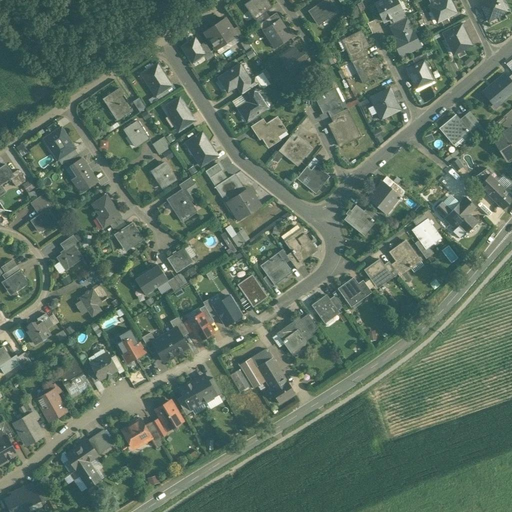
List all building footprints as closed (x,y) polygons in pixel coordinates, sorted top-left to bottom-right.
[(266,0),(251,0),(245,5),(254,18),(265,11),(271,7),(266,0)] [(325,0),(308,12),(317,25),(335,13),(325,0)] [(393,0),(381,0),(374,4),(383,21),(390,18),(400,13),(400,12),(393,0)] [(438,0),(430,4),(439,21),(456,13),(449,0),(438,0)] [(484,0),(482,1),(479,3),(488,21),(504,13),(498,2),(501,1),(500,0),(484,0)] [(361,2),(356,4),(360,11),(365,9),(361,2)] [(265,11),(254,18),(258,24),(269,17),(265,11)] [(400,13),(390,18),(393,23),(402,19),(403,19),(406,18),(402,11),(400,12),(400,13)] [(269,17),(258,24),(262,31),(279,20),(274,14),(269,17)] [(224,18),(204,32),(216,49),(236,36),(232,30),(224,18)] [(393,23),(390,25),(396,37),(408,31),(403,19),(402,19),(393,23)] [(279,20),(262,31),(263,32),(273,48),(290,37),(279,20)] [(458,24),(444,31),(447,37),(461,30),(458,24)] [(232,30),(236,36),(238,39),(243,35),(237,27),(232,30)] [(461,30),(447,37),(455,53),(472,45),(464,29),(461,30)] [(360,30),(343,39),(350,53),(351,54),(363,48),(368,45),(360,30)] [(396,37),(392,40),(400,56),(417,48),(408,31),(396,37)] [(250,47),(243,35),(238,39),(237,39),(245,50),(250,47)] [(194,38),(182,47),(191,61),(204,53),(200,46),(194,38)] [(213,55),(205,43),(200,46),(204,53),(207,58),(213,55)] [(295,48),(282,57),(286,63),(285,64),(290,72),(292,74),(308,63),(303,56),(304,55),(302,52),(299,54),(295,48)] [(351,54),(350,53),(347,55),(351,62),(354,60),(366,54),(363,48),(351,54)] [(424,53),(412,59),(414,65),(423,60),(424,61),(427,59),(424,53)] [(366,54),(354,60),(356,66),(369,59),(366,54)] [(369,59),(356,66),(365,82),(382,73),(374,57),(369,59)] [(414,65),(406,69),(414,85),(431,76),(424,61),(423,60),(414,65)] [(159,62),(145,73),(160,94),(175,84),(159,62)] [(240,63),(219,77),(229,91),(237,85),(239,88),(255,78),(254,78),(250,80),(240,63)] [(263,72),(254,78),(255,78),(258,83),(266,78),(263,72)] [(493,111),(511,95),(511,83),(508,78),(504,74),(479,94),(493,111)] [(255,78),(239,88),(243,93),(258,83),(255,78)] [(270,84),(266,78),(258,83),(261,88),(262,89),(270,84)] [(258,83),(243,93),(246,98),(261,88),(258,83)] [(261,88),(246,98),(248,101),(239,107),(248,121),(268,108),(258,91),(262,89),(261,88)] [(332,88),(314,96),(322,113),(327,110),(340,104),(332,88)] [(118,90),(105,101),(121,122),(134,112),(118,90)] [(384,90),(371,96),(374,102),(387,95),(384,90)] [(246,98),(243,93),(229,102),(234,110),(239,107),(248,101),(246,98)] [(387,95),(374,102),(382,118),(400,109),(391,93),(387,95)] [(184,96),(167,106),(179,127),(189,121),(187,117),(193,113),(184,96)] [(139,110),(144,107),(139,97),(133,100),(139,110)] [(340,104),(327,110),(330,116),(342,110),(340,104)] [(342,110),(330,116),(333,122),(346,115),(343,110),(342,110)] [(478,122),(468,111),(464,115),(473,126),(478,122)] [(333,122),(328,124),(339,146),(356,137),(346,115),(333,122)] [(455,115),(439,128),(451,142),(459,135),(460,137),(468,131),(459,120),(455,115)] [(473,126),(464,115),(459,120),(468,131),(473,126)] [(266,124),(255,131),(260,139),(263,137),(269,146),(279,139),(276,134),(284,128),(277,117),(266,124)] [(262,119),(252,126),(255,131),(266,124),(262,119)] [(151,139),(138,121),(125,131),(138,149),(151,139)] [(62,126),(50,134),(66,156),(77,148),(62,126)] [(205,129),(188,140),(202,162),(219,151),(205,129)] [(511,129),(494,139),(506,158),(511,154),(511,129)] [(311,148),(293,133),(279,150),(297,165),(296,165),(311,148)] [(164,135),(152,143),(159,154),(171,146),(164,135)] [(97,181),(82,158),(79,160),(71,165),(78,175),(72,179),(80,192),(97,181)] [(164,162),(151,170),(156,178),(158,177),(164,187),(175,179),(164,162)] [(13,174),(5,163),(0,166),(0,194),(4,191),(0,185),(0,183),(10,177),(16,185),(25,179),(18,170),(13,174)] [(328,176),(315,165),(311,170),(303,180),(316,191),(328,176)] [(223,167),(214,173),(242,216),(262,203),(256,193),(251,195),(238,174),(231,179),(223,167)] [(306,167),(297,177),(302,181),(303,180),(311,170),(306,167)] [(486,168),(475,175),(482,182),(489,175),(490,175),(492,173),(486,168)] [(490,175),(489,175),(482,182),(479,185),(491,197),(502,208),(511,198),(511,197),(505,191),(498,184),(490,175)] [(506,176),(498,184),(505,191),(508,189),(506,186),(511,181),(506,176)] [(31,178),(23,182),(27,190),(35,186),(31,178)] [(388,186),(381,181),(367,198),(383,211),(396,194),(397,194),(388,186)] [(404,191),(392,181),(388,186),(397,194),(396,194),(399,197),(404,191)] [(182,189),(167,199),(181,221),(189,216),(196,211),(189,201),(192,199),(189,194),(188,195),(186,196),(182,189)] [(120,216),(106,194),(92,204),(100,215),(103,213),(110,223),(120,216)] [(474,207),(465,198),(459,203),(458,203),(446,215),(443,218),(462,237),(465,234),(466,233),(476,222),(468,214),(474,207)] [(355,205),(344,219),(360,232),(370,220),(373,222),(373,221),(371,219),(372,219),(363,212),(355,205)] [(60,219),(50,206),(36,216),(46,229),(40,234),(46,242),(56,235),(50,227),(60,219)] [(378,216),(367,207),(363,212),(372,219),(371,219),(373,221),(374,221),(378,216)] [(422,212),(412,220),(417,226),(427,219),(422,212)] [(440,237),(427,219),(417,226),(414,228),(411,229),(419,240),(425,248),(428,246),(440,237)] [(132,222),(116,233),(126,249),(134,244),(143,238),(137,231),(132,222)] [(242,230),(234,236),(241,247),(249,242),(242,230)] [(316,249),(304,233),(298,237),(297,236),(286,243),(292,251),(299,261),(300,261),(316,249)] [(229,238),(224,242),(230,250),(226,252),(229,256),(237,251),(229,238)] [(405,240),(389,251),(396,261),(402,270),(403,269),(408,265),(409,266),(410,265),(410,264),(418,258),(405,240)] [(428,246),(425,248),(419,240),(414,243),(425,258),(432,253),(428,246)] [(193,242),(172,255),(181,270),(202,258),(193,242)] [(73,245),(54,258),(63,270),(82,257),(73,245)] [(286,255),(282,249),(276,253),(278,256),(279,256),(284,263),(289,260),(286,255)] [(299,261),(292,251),(286,255),(289,260),(295,268),(302,263),(300,261),(299,261)] [(278,256),(263,267),(268,274),(274,283),(275,283),(290,271),(284,263),(279,256),(278,256)] [(29,280),(17,259),(3,267),(7,275),(4,276),(12,289),(29,280)] [(379,259),(364,269),(369,277),(375,285),(389,275),(390,274),(383,265),(379,259)] [(402,270),(396,261),(390,264),(397,273),(399,276),(405,272),(403,269),(402,270)] [(159,262),(137,276),(146,291),(168,277),(159,262)] [(390,264),(388,262),(383,265),(390,274),(389,275),(391,277),(397,273),(390,264)] [(95,265),(82,274),(88,282),(100,273),(95,265)] [(111,267),(102,274),(106,280),(116,274),(111,267)] [(252,273),(236,284),(252,307),(268,296),(252,274),(252,273),(252,274),(252,273)] [(274,283),(268,274),(263,278),(270,287),(275,283),(274,283)] [(369,277),(363,281),(369,289),(375,285),(369,277)] [(352,278),(338,288),(349,304),(363,294),(364,293),(357,284),(352,278)] [(363,281),(363,280),(357,284),(364,293),(363,294),(365,296),(371,292),(369,289),(363,281)] [(89,293),(74,303),(82,315),(88,311),(92,316),(101,310),(89,293)] [(230,295),(213,305),(224,325),(241,315),(230,295)] [(328,299),(325,295),(312,305),(323,320),(337,310),(328,299)] [(341,307),(333,295),(328,299),(337,310),(341,307)] [(201,312),(187,320),(199,341),(213,333),(201,312)] [(318,328),(307,313),(307,314),(308,315),(300,321),(310,334),(318,328)] [(51,331),(41,316),(27,325),(37,341),(51,331)] [(187,332),(178,316),(169,321),(174,329),(176,327),(181,335),(187,332)] [(299,319),(289,327),(288,325),(277,333),(290,351),(305,341),(303,339),(310,334),(300,321),(298,318),(299,319)] [(181,335),(176,327),(174,329),(164,334),(175,354),(188,347),(181,335)] [(150,332),(141,337),(150,352),(157,349),(152,341),(155,340),(150,332)] [(155,340),(152,341),(157,349),(163,361),(175,354),(164,334),(155,340)] [(134,335),(126,340),(125,338),(117,343),(127,360),(143,351),(134,335)] [(18,355),(11,343),(0,348),(0,354),(5,363),(18,355)] [(252,358),(257,366),(272,357),(267,349),(252,358)] [(22,368),(32,361),(25,351),(14,358),(22,368)] [(107,353),(88,363),(98,381),(117,371),(107,353)] [(257,366),(252,358),(251,356),(239,364),(253,388),(265,380),(257,366)] [(286,380),(272,357),(257,366),(265,380),(271,389),(286,380)] [(76,366),(57,376),(69,396),(87,386),(76,366)] [(251,385),(240,368),(229,374),(239,391),(251,385)] [(286,380),(271,389),(279,403),(295,394),(286,380)] [(266,411),(251,385),(239,391),(255,418),(266,411)] [(67,412),(53,387),(34,398),(48,422),(67,412)] [(195,388),(184,395),(194,411),(204,405),(195,388)] [(170,401),(156,409),(166,427),(180,418),(170,401)] [(28,414),(15,422),(27,441),(40,433),(28,414)] [(140,419),(122,430),(132,447),(150,436),(140,419)] [(104,429),(87,440),(97,455),(114,443),(104,429)] [(0,432),(0,459),(3,464),(16,456),(0,432)] [(97,455),(87,440),(67,454),(76,468),(89,460),(97,455)] [(76,468),(67,454),(61,458),(71,472),(76,468)] [(101,478),(89,460),(76,468),(71,472),(75,478),(79,475),(88,487),(101,478)] [(32,483),(18,490),(19,492),(5,499),(11,511),(19,511),(28,508),(27,505),(39,499),(32,483)]
